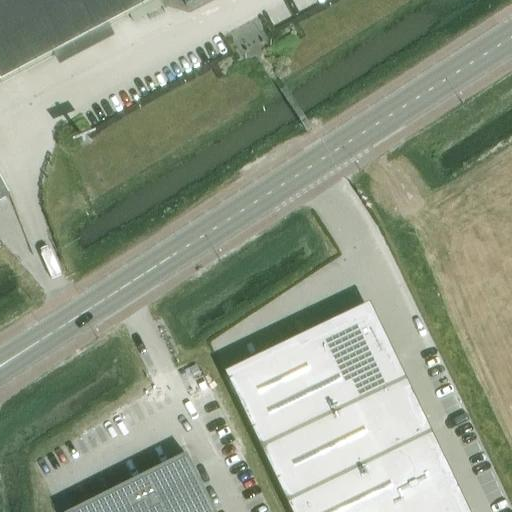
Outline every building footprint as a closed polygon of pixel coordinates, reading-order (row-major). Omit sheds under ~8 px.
[(0,0),(0,82),(1,84),(158,0),(182,0),(187,8),(201,0),(0,0)] [(0,201),(10,196),(0,178),(0,201)] [(288,279),(298,300),(338,280),(328,259),(288,279)] [(302,341),(331,329),(326,316),(297,328),(302,341)] [(300,342),(226,378),(290,511),(458,511),(375,338),(366,318),(303,348),(300,342)] [(213,511),(186,457),(75,511),(213,511)]
